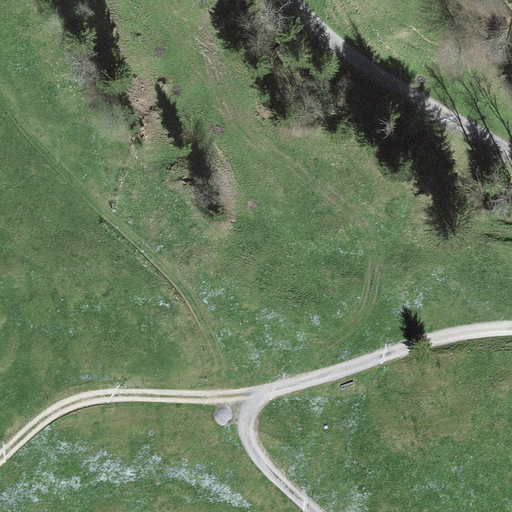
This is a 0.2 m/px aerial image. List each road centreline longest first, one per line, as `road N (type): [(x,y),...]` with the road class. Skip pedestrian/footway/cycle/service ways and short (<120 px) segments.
road 1 (track): [(0,82),(39,142),(180,295),(254,391)]
road 2 (track): [(254,391),(79,396),(48,411),(0,454)]
road 3 (track): [(511,155),(388,81),(289,0)]
road 4 (track): [(254,391),(428,338),(511,326)]
road 5 (track): [(316,511),(251,440),(254,391)]
